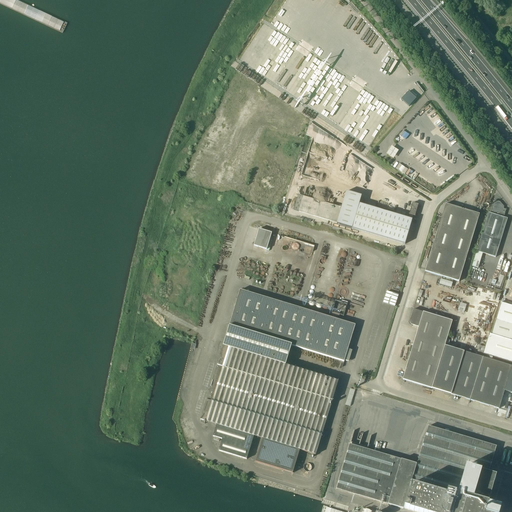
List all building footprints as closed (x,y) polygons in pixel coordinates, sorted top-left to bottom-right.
[(411,93),(404,101),(412,108),(418,100),(411,93)] [(392,146),(387,153),(394,158),(399,150),(392,146)] [(405,174),(408,170),(399,164),(396,168),(405,174)] [(412,220),(398,216),(359,204),(361,196),(346,191),(341,208),(298,195),(294,210),(352,228),(405,244),(412,220)] [(478,268),(483,253),(496,257),(507,219),(504,217),(506,209),(503,208),(504,207),(500,203),(500,202),(495,200),(491,213),(488,213),(477,252),(476,251),(472,266),(478,268)] [(415,216),(418,205),(412,203),(409,215),(415,216)] [(459,282),(476,224),(479,214),(445,204),(425,271),(459,282)] [(259,230),(254,246),(267,250),(272,233),(259,230)] [(452,288),(453,282),(441,279),(440,284),(452,288)] [(323,431),(338,381),(286,365),(292,344),(344,362),(344,360),(347,361),(349,356),(350,356),(352,351),(348,349),(355,325),(240,290),(201,420),(201,423),(205,424),(205,422),(216,425),(213,437),(222,440),(219,451),(246,459),(253,437),(262,440),(256,462),(293,473),(294,469),(299,450),(306,452),(316,455),(321,437),(326,439),(328,432),(323,431)] [(395,307),(398,295),(387,291),(383,303),(395,307)] [(511,306),(502,303),(491,335),(489,334),(483,354),(511,362),(511,306)] [(453,321),(418,311),(414,309),(410,322),(411,325),(418,327),(402,380),(499,409),(504,391),(511,393),(511,388),(511,366),(445,347),(453,321)] [(346,405),(351,406),(355,389),(350,388),(346,405)] [(336,489),(387,504),(414,511),(498,511),(500,508),(487,504),(496,475),(488,473),(496,446),(428,426),(421,452),(417,464),(401,460),(350,444),(336,489)]
